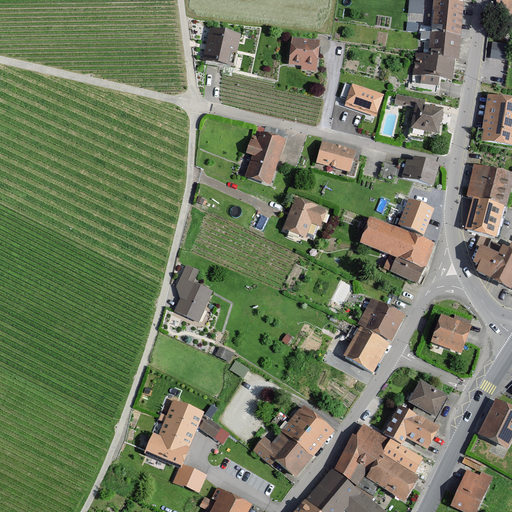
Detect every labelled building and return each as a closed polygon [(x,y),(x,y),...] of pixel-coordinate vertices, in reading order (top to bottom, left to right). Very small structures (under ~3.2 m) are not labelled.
[(424,13),(424,0),(409,0),(409,12),(424,13)] [(511,0),(494,0),(495,17),(511,16),(511,0)] [(460,64),(463,7),(434,5),(429,59),(416,58),(413,78),(452,84),(455,63),(460,64)] [(408,22),(407,30),(418,31),(419,23),(408,22)] [(242,39),(210,31),(202,64),(234,71),(242,39)] [(321,44),(292,41),(288,68),(317,71),(321,44)] [(491,58),(508,59),(510,44),(493,42),(491,58)] [(384,101),(352,89),(345,108),(377,120),(384,101)] [(511,102),(488,99),(481,145),(511,149),(511,102)] [(444,114),(416,108),(411,132),(439,137),(444,114)] [(286,143),(260,134),(258,142),(252,140),(246,157),(252,159),(245,180),(271,189),(286,143)] [(357,154),(322,143),(315,165),(351,176),(357,154)] [(414,165),(406,163),(402,181),(434,189),(440,167),(415,161),(414,165)] [(511,187),(511,177),(474,167),(465,200),(470,201),(506,210),(511,187)] [(408,192),(395,228),(430,241),(433,233),(430,232),(438,210),(433,208),(435,202),(408,192)] [(327,213),(295,201),(283,232),(306,241),(312,226),(321,229),(327,213)] [(506,210),(470,201),(463,227),(499,236),(506,210)] [(395,228),(370,219),(360,248),(396,261),(391,275),(415,284),(430,241),(395,228)] [(500,258),(483,250),(475,267),(481,270),(479,275),(508,290),(511,281),(511,245),(509,252),(504,250),(500,258)] [(199,273),(186,269),(175,289),(181,301),(175,314),(199,324),(213,295),(193,285),(199,273)] [(401,315),(372,300),(358,327),(388,341),(401,315)] [(372,373),(388,341),(358,327),(342,318),(337,327),(345,331),(342,336),(350,340),(341,358),(372,373)] [(472,329),(441,318),(431,346),(462,357),(472,329)] [(233,355),(218,349),(215,358),(229,364),(233,355)] [(236,360),(231,370),(244,377),(250,368),(236,360)] [(448,398),(421,383),(409,405),(416,409),(412,415),(433,426),(448,398)] [(511,409),(498,402),(480,434),(506,448),(511,438),(511,409)] [(303,405),(282,432),(309,453),(330,426),(303,405)] [(198,422),(160,407),(150,435),(154,437),(147,452),(180,464),(196,428),(214,442),(222,431),(200,417),(198,422)] [(412,415),(398,408),(382,437),(392,442),(403,448),(407,442),(429,453),(441,431),(433,426),(412,415)] [(382,437),(363,427),(356,438),(352,435),(334,467),(371,494),(377,484),(403,500),(419,472),(415,469),(386,453),(392,442),(382,437)] [(272,445),(264,439),(253,453),(271,468),(275,463),(293,477),(311,455),(309,453),(282,432),(272,445)] [(403,448),(392,442),(386,453),(415,469),(421,458),(403,448)] [(203,474),(180,464),(174,479),(197,489),(203,474)] [(381,511),(332,472),(308,498),(324,511),(381,511)] [(478,511),(491,483),(467,473),(451,509),(458,511),(478,511)] [(246,511),(249,507),(221,492),(210,511),(246,511)] [(324,511),(308,498),(294,511),(324,511)]
